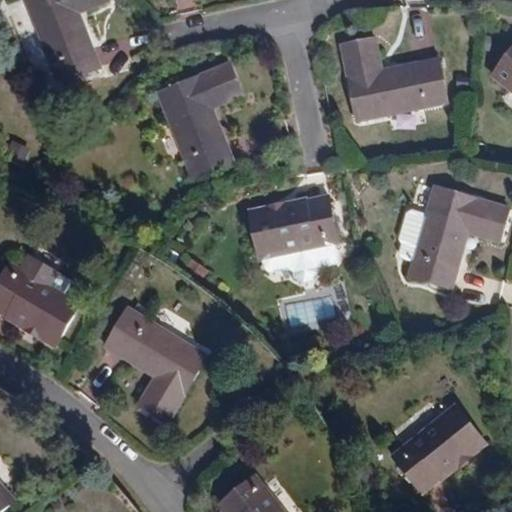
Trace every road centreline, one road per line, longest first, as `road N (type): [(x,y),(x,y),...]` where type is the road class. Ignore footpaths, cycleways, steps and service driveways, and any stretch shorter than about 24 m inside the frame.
road 1 (residential): [(0,379),(89,427),(169,497)]
road 2 (residential): [(292,14),(317,171)]
